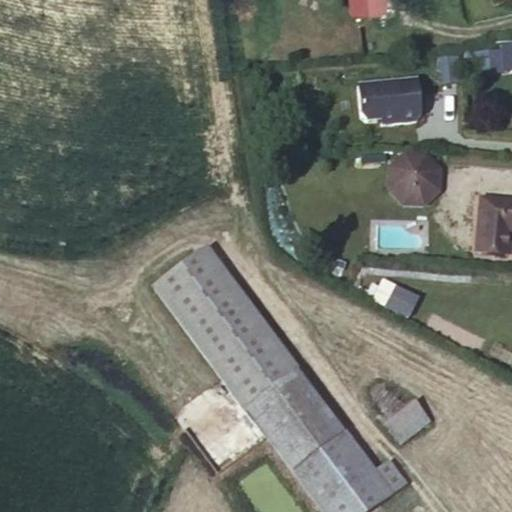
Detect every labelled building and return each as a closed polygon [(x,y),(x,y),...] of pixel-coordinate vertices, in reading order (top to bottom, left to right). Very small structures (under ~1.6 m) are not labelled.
[(350,0),(351,11),(383,10),(382,0),(350,0)] [(453,50),(457,69),(511,57),(511,50),(510,37),(453,50)] [(361,83),(359,126),(419,129),(420,85),(361,83)] [(428,160),(412,173),(412,193),(426,209),(442,195),(442,175),(428,160)] [(511,198),(472,195),(470,248),(501,251),(502,231),(511,231),(511,198)] [(241,400),(279,377),(198,244),(160,266),(241,400)] [(370,301),(408,322),(420,300),(382,279),(370,301)] [(370,425),(396,409),(349,334),(324,349),(370,425)] [(317,438),(279,377),(241,400),(279,461),(317,438)] [(408,430),(396,409),(370,425),(382,445),(408,430)] [(344,483),(317,438),(279,461),(310,511),(352,511),(382,494),(367,469),(344,483)]
